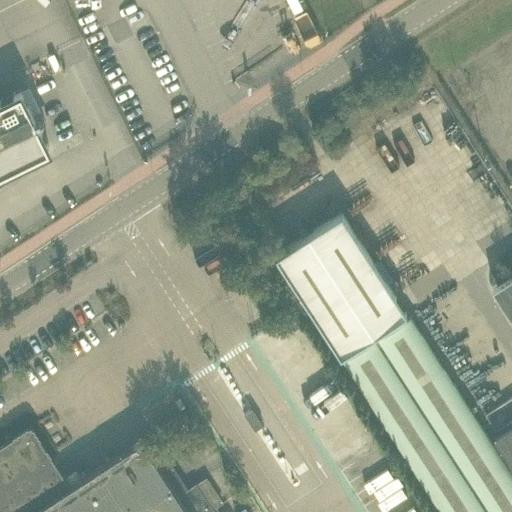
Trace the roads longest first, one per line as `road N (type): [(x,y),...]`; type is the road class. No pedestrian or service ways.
road 1 (tertiary): [(0,288),(443,0)]
road 2 (unknown): [(511,241),(478,273),(476,302),(511,362)]
